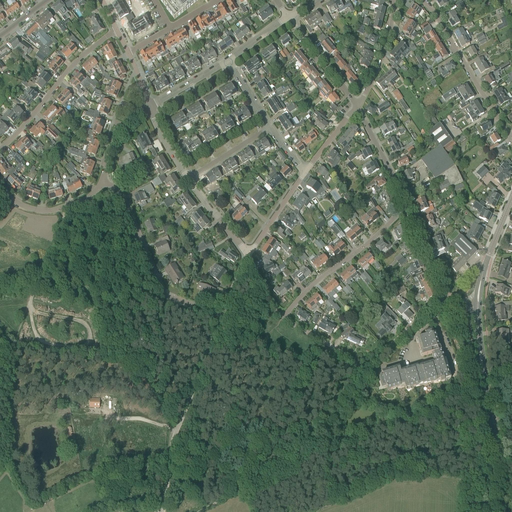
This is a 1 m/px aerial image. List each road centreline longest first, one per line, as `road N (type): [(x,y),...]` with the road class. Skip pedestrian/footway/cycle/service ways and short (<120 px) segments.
road 1 (track): [(176,432),(59,232)]
road 2 (track): [(199,511),(252,479),(365,368)]
road 3 (unclassified): [(162,511),(172,441),(222,317)]
road 4 (residential): [(222,317),(161,292),(121,198),(100,181)]
road 5 (residential): [(0,149),(71,66),(116,28)]
road 6 (residential): [(281,317),(406,208)]
road 7 (track): [(29,304),(15,343),(5,465)]
road 8 (residential): [(509,132),(420,0)]
road 9 (track): [(29,304),(45,344),(85,345),(87,324),(62,316)]
road 10 (tertiary): [(498,511),(485,387)]
